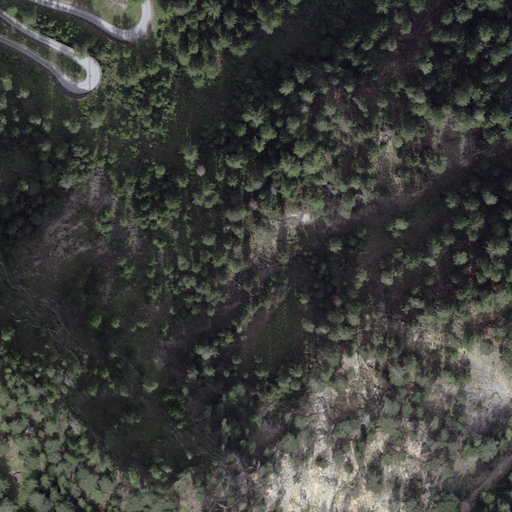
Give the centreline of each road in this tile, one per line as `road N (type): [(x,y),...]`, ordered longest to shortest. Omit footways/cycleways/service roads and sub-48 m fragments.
road 1 (track): [(0,17),(96,71),(90,89),(74,95),(0,44)]
road 2 (track): [(148,0),(143,27),(132,34),(34,0)]
